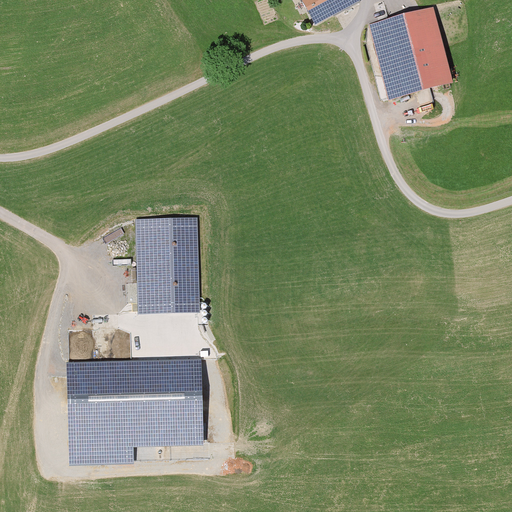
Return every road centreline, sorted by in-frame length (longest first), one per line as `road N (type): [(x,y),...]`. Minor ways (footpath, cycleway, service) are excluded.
road 1 (unclassified): [(0,158),(59,146),(281,45),(318,37),(347,43)]
road 2 (unclassified): [(347,43),(393,170),(423,207),(470,214),(511,201)]
